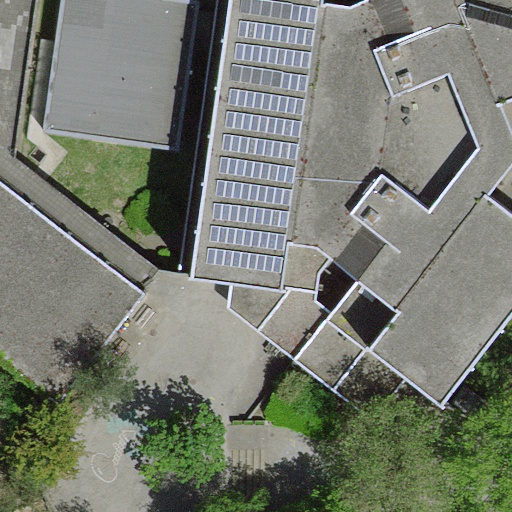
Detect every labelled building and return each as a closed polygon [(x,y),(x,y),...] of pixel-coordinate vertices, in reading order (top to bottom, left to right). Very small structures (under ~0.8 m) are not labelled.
[(511,0),(0,0),(0,148),(17,162),(41,0),(231,0),(194,275),(228,280),(284,288),(290,242),(321,247),(328,252),(354,272),(401,309),(373,345),(404,370),(443,400),(511,311),(511,213),(479,188),(511,152),(511,122),(505,102),(511,99),(511,0)] [(511,99),(505,102),(511,122),(511,152),(479,188),(511,213),(511,99)] [(0,175),(142,287),(155,269),(17,162),(0,148),(0,175)] [(142,287),(0,175),(0,357),(53,400),(142,287)] [(284,288),(228,280),(226,301),(368,414),(404,370),(373,345),(401,309),(354,272),(327,305),(314,295),(315,266),(328,252),(321,247),(290,242),(284,288)]
